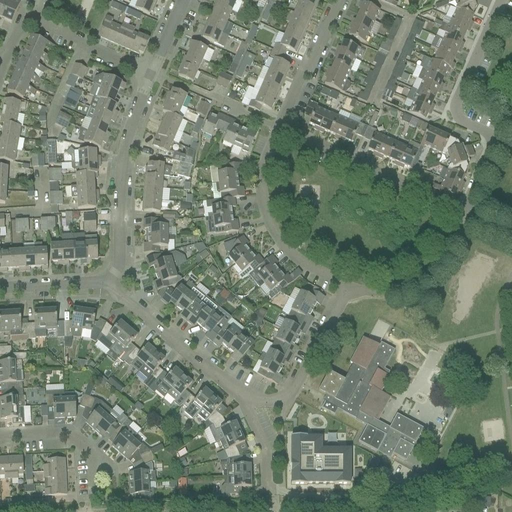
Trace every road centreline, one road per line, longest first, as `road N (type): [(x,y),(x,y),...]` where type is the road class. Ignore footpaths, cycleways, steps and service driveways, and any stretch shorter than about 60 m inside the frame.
road 1 (residential): [(461,214),(488,145),(452,108),(501,0)]
road 2 (residential): [(107,280),(116,265),(129,134),(148,76)]
road 3 (residential): [(350,291),(291,253),(272,227),(263,180),(278,129)]
road 4 (residential): [(461,214),(278,129)]
road 5 (residential): [(248,400),(107,280)]
road 6 (residential): [(248,400),(292,393),(350,291)]
road 7 (residential): [(350,291),(387,293),(421,281),(461,214)]
road 8 (residential): [(91,511),(91,466),(67,437),(0,436)]
road 9 (residential): [(278,129),(337,0)]
road 10 (residential): [(278,129),(151,69)]
